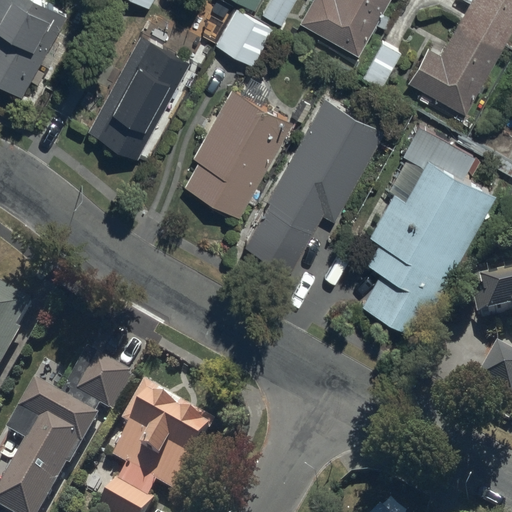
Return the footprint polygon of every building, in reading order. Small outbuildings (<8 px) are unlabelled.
[(0,0),(0,81),(10,87),(53,7),(39,0),(0,0)] [(168,0),(143,0),(162,11),(168,0)] [(279,18),(289,0),(260,0),(257,6),(279,18)] [(356,46),(380,0),(311,0),(302,17),(356,46)] [(464,107),(511,15),(511,0),(468,0),(442,50),(428,43),(409,79),(464,107)] [(247,57),(265,26),(235,9),(216,40),(247,57)] [(132,150),(183,58),(139,34),(88,126),(132,150)] [(384,74),(400,46),(379,34),(363,62),(384,74)] [(237,210),(288,119),(229,87),(192,153),(198,156),(184,181),(237,210)] [(384,124),(322,90),(236,246),(286,273),(321,209),(333,216),(384,124)] [(397,339),(482,186),(456,172),(466,154),(418,127),(405,150),(411,153),(369,229),(382,237),(366,266),(384,275),(360,318),(397,339)] [(511,311),(511,279),(481,287),(489,317),(511,311)] [(0,344),(27,299),(0,283),(0,344)] [(25,438),(0,483),(0,506),(10,511),(35,511),(65,460),(69,462),(103,401),(112,406),(131,371),(97,352),(72,396),(36,377),(7,428),(25,438)] [(505,393),(511,380),(511,358),(501,352),(484,381),(505,393)] [(215,420),(146,381),(123,422),(131,426),(117,451),(131,460),(101,511),(144,511),(151,501),(141,496),(154,473),(178,486),(215,420)]
